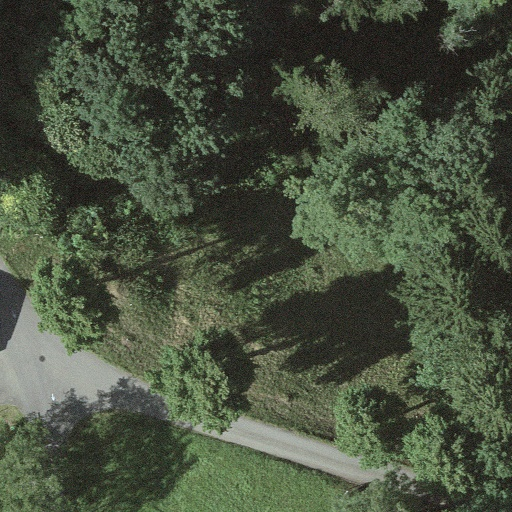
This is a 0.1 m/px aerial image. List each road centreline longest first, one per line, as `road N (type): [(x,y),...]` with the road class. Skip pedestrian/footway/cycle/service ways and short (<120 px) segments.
road 1 (unclassified): [(40,369),(488,511)]
road 2 (unclassified): [(40,369),(50,511)]
